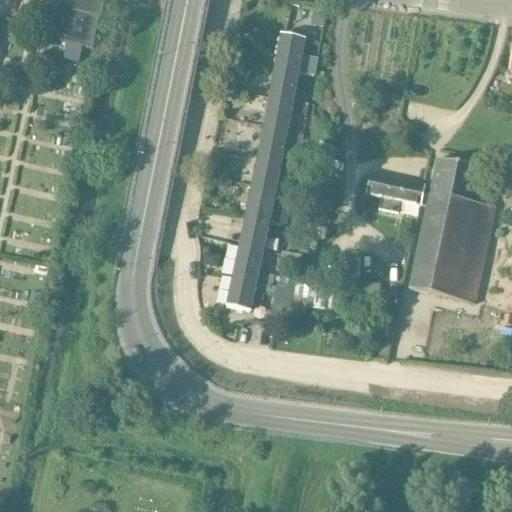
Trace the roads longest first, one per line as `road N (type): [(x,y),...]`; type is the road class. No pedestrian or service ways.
road 1 (tertiary): [(511,447),(219,411),(176,389),(145,355),(130,305),(133,267),(187,0)]
road 2 (residential): [(222,0),(179,229),(190,317),(203,336),(223,355),(253,362),(511,393)]
